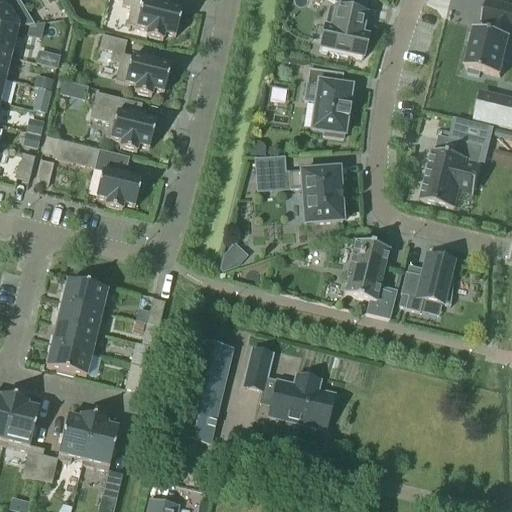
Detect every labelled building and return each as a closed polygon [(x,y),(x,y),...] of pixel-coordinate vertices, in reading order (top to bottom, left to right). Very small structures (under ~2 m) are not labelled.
[(6,0),(1,3),(0,3),(0,33),(17,30),(31,28),(13,0),(6,0)] [(134,0),(123,0),(121,9),(130,11),(126,29),(146,34),(145,40),(162,44),(163,38),(174,41),(181,14),(169,11),(169,9),(155,5),(154,7),(134,2),(134,0)] [(323,0),(336,7),(335,12),(329,11),(319,54),(362,63),(367,40),(361,39),(366,19),(356,17),(359,0),(323,0)] [(474,33),(465,72),(468,72),(466,77),(479,80),(480,75),(500,80),(506,55),(511,56),(511,9),(486,3),(480,26),(492,29),(490,37),(474,33)] [(0,64),(8,66),(17,30),(0,33),(0,64)] [(126,45),(101,39),(98,53),(111,57),(109,66),(118,68),(114,86),(135,91),(133,97),(150,101),(152,95),(163,98),(169,70),(157,67),(158,65),(143,61),(142,63),(123,59),(126,45)] [(55,71),(57,62),(38,58),(36,67),(55,71)] [(0,86),(3,87),(8,66),(0,64),(0,86)] [(322,141),(342,144),(345,123),(346,124),(348,113),(346,113),(350,91),(334,89),(335,77),(308,73),(303,105),(315,107),(310,134),(322,136),(322,141)] [(35,80),(32,91),(42,94),(50,96),(53,84),(35,80)] [(87,91),(62,85),(58,99),(84,105),(87,91)] [(42,94),(40,103),(48,105),(50,96),(42,94)] [(120,103),(95,97),(89,122),(108,127),(104,142),(120,146),(119,152),(136,156),(137,150),(148,153),(155,126),(143,123),(143,121),(128,117),(128,119),(116,116),(120,103)] [(511,106),(499,104),(480,99),(474,122),(494,126),(511,130),(511,106)] [(39,107),(37,116),(45,118),(47,109),(39,107)] [(43,126),(28,122),(25,136),(40,140),(43,126)] [(36,153),(40,140),(25,136),(21,150),(36,153)] [(58,144),(45,141),(41,158),(54,161),(58,144)] [(58,144),(54,161),(53,163),(94,173),(98,154),(58,144)] [(454,159),(433,154),(421,205),(454,213),(462,178),(478,182),(481,169),(478,169),(483,151),(458,144),(454,159)] [(252,145),(250,159),(263,159),(264,152),(259,146),(252,145)] [(28,186),(34,161),(22,158),(16,183),(28,186)] [(254,165),(256,180),(284,178),(283,163),(254,165)] [(303,227),(303,229),(306,229),(306,228),(339,226),(339,227),(341,226),(341,224),(340,206),(339,194),(337,176),(338,176),(338,174),(302,177),(302,176),(300,176),(300,177),(288,178),(289,194),(301,193),(304,227),(303,227)] [(134,212),(140,184),(128,181),(129,179),(114,175),(113,178),(101,175),(94,202),(106,205),(104,211),(121,215),(122,209),(134,212)] [(368,306),(365,319),(388,324),(396,296),(394,295),(394,296),(378,292),(388,254),(355,246),(345,284),(348,284),(344,298),(343,299),(368,306)] [(247,259),(233,247),(222,259),(218,274),(222,277),(236,272),(247,259)] [(425,260),(420,280),(405,277),(399,299),(407,301),(404,314),(418,317),(422,304),(449,311),(453,283),(449,282),(453,267),(425,260)] [(61,307),(101,317),(106,295),(95,293),(96,290),(78,285),(77,288),(66,285),(61,307)] [(164,307),(153,304),(152,304),(146,328),(158,331),(164,307)] [(101,317),(61,307),(56,328),(96,338),(101,317)] [(96,338),(56,328),(51,349),(91,359),(96,338)] [(158,331),(146,328),(143,339),(155,342),(158,331)] [(175,443),(176,443),(209,451),(232,355),(198,347),(175,443)] [(91,359),(51,349),(45,371),(56,374),(56,377),(74,381),(74,378),(86,381),(91,359)] [(251,355),(243,390),(262,395),(270,360),(251,355)] [(144,361),(132,358),(130,369),(142,372),(144,361)] [(124,393),(134,396),(136,396),(142,372),(130,369),(124,393)] [(276,387),(268,421),(324,434),(332,400),(316,396),(318,386),(296,381),(293,390),(276,387)] [(0,449),(2,450),(13,403),(0,400),(0,449)] [(29,451),(38,413),(26,410),(27,407),(13,403),(2,450),(27,456),(21,481),(36,485),(42,460),(43,454),(29,451)] [(81,470),(93,423),(79,420),(78,423),(67,420),(56,464),(69,467),(71,462),(82,465),(80,470),(81,470)] [(93,423),(81,470),(106,476),(107,476),(117,432),(106,430),(107,426),(93,423)] [(42,460),(36,485),(50,488),(56,464),(42,460)] [(106,476),(100,500),(115,504),(121,480),(107,476),(106,476)]
